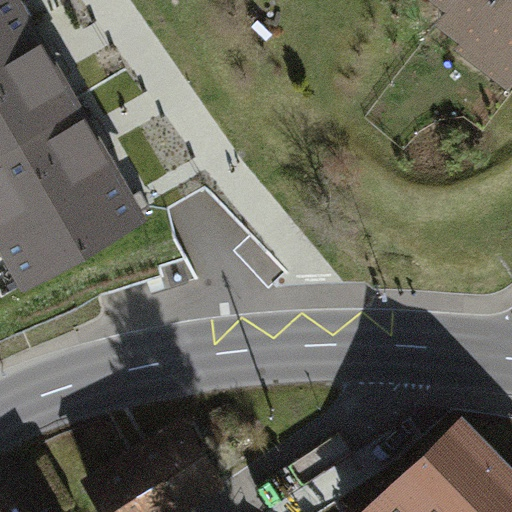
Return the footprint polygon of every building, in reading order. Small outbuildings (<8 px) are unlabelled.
[(0,0),(0,39),(29,23),(15,0),(0,0)] [(511,0),(455,0),(444,14),(470,34),(476,26),(511,53),(511,0)] [(0,90),(51,61),(29,23),(0,39),(0,90)] [(0,140),(73,99),(51,61),(0,90),(0,140)] [(0,191),(95,137),(73,99),(0,140),(0,191)] [(117,175),(95,137),(0,191),(0,233),(3,240),(117,175)] [(138,212),(117,175),(3,240),(25,278),(138,212)] [(511,511),(511,477),(460,422),(363,511),(511,511)] [(184,425),(91,484),(109,511),(158,511),(216,475),(184,425)] [(34,511),(19,492),(0,506),(0,511),(34,511)]
